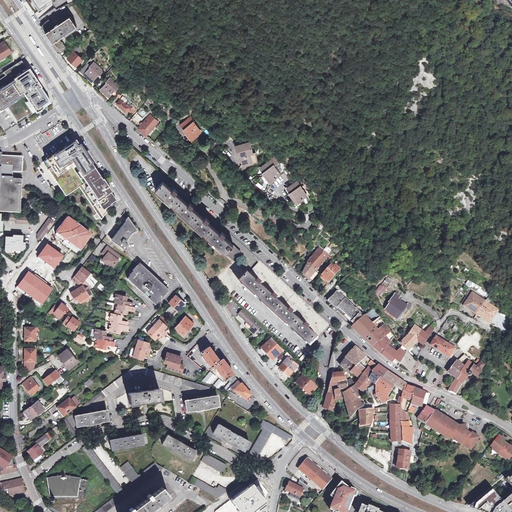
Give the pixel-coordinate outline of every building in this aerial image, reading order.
[(31,0),(38,9),(52,0),(31,0)] [(78,1),(72,5),(89,30),(96,25),(78,1)] [(47,33),(53,43),(60,53),(64,51),(67,48),(63,42),(62,42),(60,39),(77,27),(69,17),(62,22),(61,21),(58,22),(59,24),(53,27),(52,26),(53,25),(50,20),(42,26),(47,33)] [(10,53),(3,42),(0,43),(0,58),(0,59),(10,53)] [(76,43),(73,47),(78,53),(81,52),(76,43)] [(77,67),(83,60),(74,52),(68,59),(77,67)] [(50,103),(22,60),(0,74),(0,111),(7,107),(17,122),(26,116),(27,118),(50,103)] [(81,72),(84,75),(91,67),(90,66),(89,68),(87,65),(81,72)] [(99,75),(91,67),(84,75),(92,82),(99,75)] [(99,93),(106,100),(115,90),(108,83),(99,93)] [(127,113),(131,108),(125,103),(128,101),(123,97),(117,104),(127,113)] [(143,121),(136,114),(132,119),(139,126),(143,121)] [(159,122),(150,115),(149,117),(157,124),(159,122)] [(146,136),(155,126),(157,124),(149,117),(138,128),(146,136)] [(191,140),(193,139),(198,135),(197,134),(201,131),(195,122),(196,122),(192,117),(184,124),(187,128),(184,131),(191,140)] [(191,140),(184,131),(182,132),(191,144),(194,141),(193,139),(191,140)] [(101,219),(116,201),(111,192),(112,192),(103,179),(102,180),(86,155),(87,154),(83,148),(82,149),(80,146),(77,147),(73,141),(50,157),(43,161),(66,196),(79,187),(101,219)] [(238,155),(239,155),(240,155),(242,164),(249,162),(250,164),(257,162),(255,154),(253,155),(250,144),(241,146),(241,148),(237,149),(236,149),(238,155)] [(1,166),(1,170),(14,171),(22,171),(23,156),(6,155),(5,157),(2,156),(1,166)] [(240,155),(239,155),(242,167),(251,165),(250,164),(249,162),(242,164),(240,155)] [(271,183),(276,179),(276,178),(284,172),(274,159),(260,169),(271,183)] [(13,174),(14,171),(1,170),(1,178),(13,179),(13,174)] [(13,179),(1,178),(0,178),(0,183),(0,210),(20,211),(22,179),(13,179)] [(233,261),(240,252),(224,237),(226,235),(222,232),(220,234),(208,223),(210,221),(206,217),(204,219),(192,208),(194,206),(190,203),(189,205),(177,194),(178,192),(175,189),(173,190),(163,182),(156,190),(233,261)] [(309,215),(316,210),(297,182),(287,189),(297,204),(301,202),(309,215)] [(31,225),(31,218),(17,217),(17,215),(10,215),(10,221),(16,222),(16,224),(31,225)] [(67,217),(56,234),(80,250),(91,233),(67,217)] [(41,241),(52,227),(55,223),(50,219),(37,235),(38,236),(38,241),(41,241)] [(134,232),(136,231),(128,219),(112,239),(116,242),(115,244),(123,250),(124,250),(125,250),(126,249),(126,248),(126,247),(127,245),(124,243),(126,241),(127,242),(127,241),(128,239),(128,238),(129,237),(130,235),(132,234),(133,233),(134,232)] [(12,251),(22,252),(25,248),(25,245),(23,245),(23,243),(23,236),(16,236),(16,238),(14,238),(6,237),(5,251),(7,254),(12,254),(12,251)] [(311,252),(313,254),(309,260),(304,274),(309,278),(318,269),(319,270),(321,268),(319,267),(331,253),(315,242),(311,252)] [(63,256),(46,243),(37,256),(53,268),(63,256)] [(106,247),(102,253),(105,255),(104,257),(100,262),(111,270),(117,262),(116,261),(119,257),(106,247)] [(260,261),(251,270),(262,280),(263,278),(268,282),(266,284),(278,295),(280,293),(284,296),(282,299),(294,309),(296,307),(300,311),(298,313),(310,324),(312,322),(316,326),(314,328),(322,335),(332,324),(260,261)] [(168,291),(139,264),(133,270),(134,271),(135,272),(131,277),(130,276),(127,279),(135,286),(155,305),(161,299),(159,297),(160,295),(162,297),(168,291)] [(328,284),(339,271),(332,265),(321,277),(328,284)] [(92,275),(82,267),(76,274),(75,277),(82,283),(84,281),(91,288),(94,285),(89,279),(92,275)] [(262,280),(251,270),(240,283),(311,347),(322,335),(314,328),(316,326),(312,322),(310,324),(298,313),(300,311),(296,307),(294,309),(282,299),(284,296),(280,293),(278,295),(266,284),(268,282),(263,278),(262,280)] [(28,271),(16,288),(40,305),(52,288),(28,271)] [(374,292),(379,296),(391,282),(387,278),(374,292)] [(84,290),(81,286),(69,292),(75,303),(81,300),(87,297),(91,295),(88,288),(84,290)] [(337,290),(328,300),(352,321),(354,319),(358,322),(364,315),(337,290)] [(398,319),(406,307),(409,309),(411,305),(407,303),(407,304),(398,298),(400,295),(396,292),(384,310),(398,319)] [(114,303),(117,304),(131,307),(132,304),(126,302),(124,302),(125,300),(125,298),(115,295),(114,299),(115,300),(114,303)] [(172,317),(184,303),(175,295),(169,303),(171,305),(165,311),(172,317)] [(463,305),(475,314),(483,305),(471,295),(463,305)] [(125,315),(126,312),(127,310),(128,311),(133,312),(134,308),(131,307),(117,304),(117,308),(115,307),(114,312),(125,315)] [(56,309),(53,306),(48,313),(57,320),(66,309),(60,305),(56,309)] [(495,315),(483,305),(475,314),(487,324),(495,315)] [(373,307),(367,312),(375,321),(372,324),(385,338),(374,346),(383,354),(389,346),(395,338),(380,316),(376,321),(372,316),(376,311),(373,307)] [(252,334),(260,328),(242,310),(238,314),(246,322),(251,328),(249,330),(252,334)] [(375,321),(367,312),(364,315),(358,322),(354,319),(352,321),(355,324),(352,327),(374,346),(385,338),(372,324),(375,321)] [(120,321),(120,320),(121,317),(111,315),(110,319),(111,320),(111,323),(112,323),(126,327),(127,323),(122,322),(120,321)] [(183,335),(193,324),(185,317),(175,327),(183,335)] [(69,320),(65,318),(60,324),(70,332),(77,324),(70,319),(69,320)] [(158,321),(165,328),(166,326),(169,322),(165,318),(161,321),(159,319),(158,321)] [(446,331),(454,320),(453,319),(448,318),(446,321),(442,328),(446,331)] [(158,321),(153,326),(163,335),(166,332),(163,329),(165,328),(158,321)] [(126,327),(112,323),(111,327),(110,327),(109,332),(119,334),(120,331),(120,329),(122,330),(127,331),(128,327),(126,327)] [(417,341),(418,339),(423,330),(416,325),(409,336),(402,345),(408,352),(410,354),(411,353),(410,351),(412,347),(413,346),(417,341)] [(163,335),(153,326),(147,332),(154,339),(158,336),(160,338),(163,335)] [(418,339),(425,344),(434,330),(435,329),(430,326),(426,332),(423,330),(418,339)] [(474,326),(469,332),(479,340),(482,336),(484,338),(486,335),(474,326)] [(35,332),(35,327),(24,327),(24,340),(34,340),(34,337),(38,337),(38,332),(35,332)] [(96,339),(99,339),(111,343),(112,339),(107,337),(105,337),(106,335),(106,333),(96,330),(95,335),(97,335),(96,338),(96,339)] [(77,333),(73,341),(81,344),(84,336),(77,333)] [(166,334),(161,341),(164,344),(170,338),(166,334)] [(437,336),(431,346),(444,353),(449,344),(448,343),(437,336)] [(111,343),(99,339),(98,343),(96,343),(95,348),(106,350),(106,347),(107,345),(109,346),(114,347),(115,343),(111,343)] [(138,339),(135,348),(149,352),(150,348),(147,347),(149,343),(138,339)] [(272,360),(282,352),(272,340),(261,349),(263,352),(264,351),(272,360)] [(497,344),(493,341),(488,346),(492,349),(497,344)] [(449,344),(444,353),(451,357),(454,352),(455,353),(458,350),(455,348),(449,344)] [(389,346),(383,354),(388,358),(398,366),(400,362),(401,363),(408,352),(402,346),(398,354),(389,346)] [(229,382),(232,385),(237,380),(222,359),(219,361),(208,347),(200,352),(204,358),(203,359),(206,363),(207,362),(211,367),(214,365),(218,370),(217,371),(220,374),(221,374),(225,380),(226,379),(229,382)] [(356,347),(347,358),(357,367),(361,362),(363,364),(364,363),(368,366),(370,364),(373,367),(375,367),(377,365),(356,347)] [(148,356),(149,352),(135,348),(132,356),(142,359),(144,355),(148,356)] [(35,355),(35,351),(24,350),(24,364),(33,364),(33,355),(35,355)] [(67,369),(76,362),(66,350),(57,357),(67,369)] [(183,365),(179,364),(181,357),(166,352),(164,360),(168,361),(166,368),(181,373),(183,365)] [(416,362),(410,354),(408,352),(401,363),(402,364),(410,370),(413,369),(416,362)] [(289,376),(298,366),(290,358),(291,357),(288,353),(279,363),(283,366),(280,368),(289,376)] [(354,370),(357,367),(347,358),(342,365),(351,373),(354,370)] [(467,365),(459,360),(458,361),(447,375),(453,379),(455,376),(458,379),(449,391),(457,394),(464,383),(460,380),(466,371),(472,360),(471,359),(467,365)] [(460,380),(464,383),(469,376),(470,376),(471,376),(472,375),(473,374),(478,378),(484,371),(483,370),(486,365),(482,361),(479,365),(472,360),(466,371),(460,380)] [(360,374),(367,367),(363,364),(361,362),(357,367),(354,370),(360,374)] [(136,365),(102,391),(106,396),(133,376),(131,373),(137,369),(145,372),(145,375),(180,386),(181,384),(182,379),(136,365)] [(397,384),(401,380),(379,365),(374,371),(381,377),(394,385),(396,387),(397,384)] [(359,381),(357,384),(362,391),(366,389),(371,380),(376,384),(381,377),(374,371),(370,367),(364,374),(362,378),(359,381)] [(303,368),(298,374),(300,377),(305,372),(306,373),(307,372),(303,368)] [(216,377),(210,372),(202,381),(210,383),(216,377)] [(330,391),(325,407),(335,410),(337,400),(337,398),(336,390),(341,389),(340,382),(348,379),(344,373),(334,373),(330,391)] [(318,386),(315,384),(316,383),(309,376),(308,377),(305,374),(297,382),(311,394),(318,386)] [(376,384),(390,391),(394,385),(381,377),(376,384)] [(30,378),(22,384),(30,395),(39,389),(30,378)] [(210,388),(182,379),(181,384),(209,393),(210,388)] [(223,383),(219,379),(213,385),(219,389),(223,383)] [(341,389),(349,386),(348,381),(348,379),(340,382),(341,389)] [(227,390),(238,395),(240,393),(246,398),(251,394),(241,382),(240,383),(237,380),(232,385),(227,390)] [(405,383),(401,380),(397,384),(396,387),(401,389),(402,390),(405,391),(406,385),(406,384),(405,383)] [(225,392),(232,385),(229,382),(222,390),(225,392)] [(352,400),(356,397),(362,391),(357,384),(356,385),(353,387),(352,387),(346,391),(347,402),(351,417),(358,410),(352,400)] [(388,396),(390,391),(376,384),(376,391),(376,393),(377,395),(383,403),(387,403),(389,402),(391,399),(388,396)] [(405,391),(403,395),(412,398),(416,388),(406,385),(405,391)] [(413,403),(421,406),(423,401),(425,402),(428,393),(416,388),(412,398),(410,402),(413,403)] [(129,404),(160,400),(159,389),(128,393),(129,404)] [(102,391),(82,406),(84,408),(100,396),(103,398),(106,396),(102,391)] [(187,411),(197,410),(197,411),(210,409),(210,408),(219,406),(218,396),(185,401),(187,411)] [(358,410),(363,404),(356,397),(352,400),(358,410)] [(64,416),(75,406),(69,399),(63,403),(57,407),(64,416)] [(29,419),(43,409),(37,401),(23,412),(29,419)] [(401,405),(391,405),(392,433),(393,441),(404,440),(402,422),(401,411),(401,405)] [(434,410),(427,406),(426,408),(424,411),(431,415),(434,410)] [(360,427),(371,426),(372,423),(374,409),(360,411),(360,418),(358,419),(360,427)] [(76,426),(86,424),(86,425),(99,423),(99,422),(108,420),(106,410),(75,416),(76,426)] [(440,412),(439,413),(435,410),(435,411),(434,410),(431,415),(426,424),(429,426),(430,426),(432,425),(434,427),(433,428),(437,431),(438,429),(440,431),(441,433),(442,434),(445,436),(446,437),(449,436),(451,438),(452,439),(456,438),(458,440),(459,442),(460,442),(463,444),(464,445),(466,445),(469,447),(470,445),(473,447),(480,437),(474,433),(471,434),(468,438),(463,435),(467,430),(466,428),(462,425),(459,426),(453,422),(450,423),(447,427),(443,424),(446,420),(445,417),(443,416),(444,415),(440,412)] [(424,411),(419,419),(425,422),(424,426),(425,426),(426,424),(431,415),(424,411)] [(450,423),(453,422),(445,417),(446,420),(443,424),(447,427),(450,423)] [(75,438),(77,437),(65,418),(63,420),(75,438)] [(293,437),(267,422),(263,420),(259,428),(262,429),(248,453),(257,458),(273,432),(288,441),(290,438),(291,438),(293,437)] [(413,445),(414,428),(410,428),(409,421),(402,422),(404,440),(413,445)] [(244,450),(249,442),(239,436),(240,435),(237,434),(237,435),(229,431),(229,430),(218,424),(213,433),(221,438),(221,439),(235,447),(235,446),(244,450)] [(473,432),(466,428),(467,430),(463,435),(468,438),(471,434),(474,433),(473,432)] [(51,429),(44,434),(48,439),(55,434),(51,429)] [(36,456),(38,458),(41,456),(39,454),(42,452),(38,447),(48,439),(44,434),(34,441),(36,444),(27,451),(33,459),(36,456)] [(111,451),(121,449),(121,450),(133,448),(133,447),(143,446),(141,435),(109,440),(111,451)] [(182,457),(182,456),(190,461),(196,451),(167,435),(161,445),(169,449),(169,450),(182,457)] [(498,452),(502,455),(503,456),(505,456),(507,457),(510,459),(511,456),(511,446),(510,445),(509,446),(506,450),(502,447),(505,443),(506,442),(505,439),(501,436),(499,437),(492,446),(494,448),(497,450),(497,451),(498,452)] [(397,468),(403,469),(409,470),(410,470),(411,463),(418,464),(420,445),(413,445),(404,440),(393,441),(392,446),(400,446),(397,468)] [(117,494),(122,491),(86,444),(81,448),(117,494)] [(0,476),(16,472),(14,466),(12,466),(9,455),(0,449),(0,476)] [(206,453),(201,460),(222,472),(226,464),(206,453)] [(325,489),(333,478),(308,458),(300,469),(313,479),(325,489)] [(120,468),(132,484),(156,465),(154,462),(137,475),(127,462),(120,468)] [(132,484),(122,491),(117,494),(93,511),(105,511),(164,468),(156,465),(132,484)] [(54,503),(55,498),(56,495),(74,495),(74,498),(82,500),(88,481),(68,477),(63,469),(60,476),(47,478),(51,497),(49,497),(50,502),(54,503)] [(497,492),(495,490),(474,508),(482,511),(511,511),(511,474),(507,479),(509,482),(511,485),(511,496),(505,502),(503,500),(497,492)] [(190,482),(218,498),(228,490),(219,485),(217,488),(216,487),(215,489),(203,482),(202,484),(192,478),(190,482)] [(6,497),(23,494),(20,479),(0,483),(0,491),(5,490),(6,497)] [(507,479),(495,490),(497,492),(509,482),(507,479)] [(310,487),(301,480),(298,485),(291,482),(287,490),(301,497),(305,489),(308,491),(310,487)] [(347,511),(356,492),(343,482),(334,493),(336,495),(334,503),(332,509),(338,511),(347,511)] [(252,483),(231,500),(240,511),(251,511),(266,501),(252,483)] [(105,498),(110,494),(104,486),(99,490),(105,498)] [(126,511),(147,511),(168,496),(161,486),(150,494),(149,492),(146,495),(144,492),(133,501),(136,505),(132,508),(131,506),(128,509),(129,510),(126,511)] [(206,493),(204,496),(213,502),(215,499),(206,493)]
